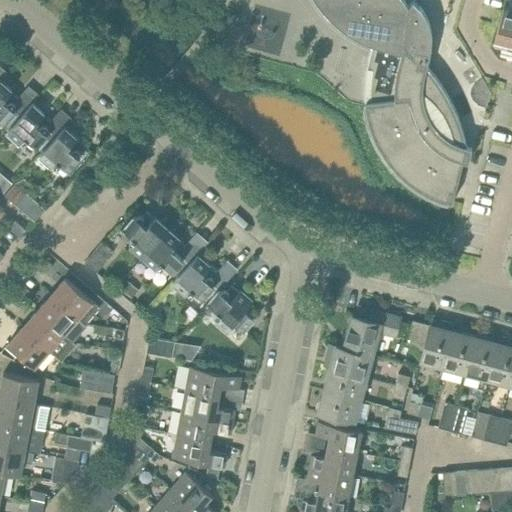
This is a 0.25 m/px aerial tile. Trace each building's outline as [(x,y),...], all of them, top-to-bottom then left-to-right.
[(316,0),(318,2),(326,13),(336,23),(348,31),(360,38),(373,44),(379,46),(385,47),(391,49),(398,50),(404,51),(406,45),(410,49),(415,53),(419,57),(423,61),(427,65),(431,52),(432,42),(432,32),(429,22),(425,13),(420,5),(414,0),(413,0),(408,5),(404,0),(316,0)] [(511,46),(511,9),(503,7),(494,41),(511,46)] [(438,79),(427,65),(423,61),(419,57),(415,53),(410,49),(406,45),(404,51),(398,50),(391,49),(385,47),(379,46),(373,44),(367,68),(366,75),(365,82),(365,89),(365,96),(366,103),(367,111),(369,119),(371,126),(374,133),(377,140),(384,152),(392,163),(402,173),(412,182),(424,189),(436,195),(449,200),(453,201),(464,159),(469,160),(472,146),(467,144),(462,127),(456,110),(448,94),(438,79)] [(0,79),(0,118),(5,122),(16,110),(21,115),(29,106),(11,91),(12,90),(0,79)] [(32,103),(29,106),(21,115),(8,130),(20,141),(23,139),(26,142),(29,138),(38,146),(48,134),(54,138),(61,130),(44,114),(44,113),(32,103)] [(64,126),(61,130),(54,138),(40,153),(53,165),(55,162),(58,165),(61,162),(70,169),(81,157),(79,155),(80,154),(80,153),(80,152),(80,150),(79,149),(83,145),(76,138),(77,137),(64,126)] [(0,171),(0,189),(3,192),(12,182),(0,171)] [(46,209),(33,198),(26,191),(15,203),(35,220),(46,209)] [(144,255),(167,227),(155,216),(154,217),(147,211),(142,216),(141,215),(140,215),(139,215),(137,215),(136,216),(135,215),(124,227),(133,235),(130,238),(133,241),(131,243),(144,255)] [(9,227),(20,237),(26,229),(16,220),(9,227)] [(180,238),(167,227),(144,255),(156,266),(158,263),(162,266),(165,263),(173,271),(184,259),(189,263),(198,254),(186,243),(185,244),(179,239),(180,238)] [(210,265),(198,254),(189,263),(174,281),(186,292),(188,290),(192,293),(195,289),(203,297),(214,285),(219,290),(220,289),(238,268),(227,259),(216,271),(209,266),(210,265)] [(53,266),(42,256),(36,264),(46,273),(53,266)] [(66,276),(51,293),(78,317),(93,300),(66,276)] [(31,291),(20,281),(13,289),(24,298),(31,291)] [(232,285),(227,290),(226,289),(225,289),(223,289),(222,289),(221,290),(220,289),(219,290),(209,302),(217,309),(215,313),(218,315),(216,318),(229,329),(234,323),(243,331),(254,318),(245,310),(252,301),(240,290),(239,291),(232,285)] [(24,298),(13,289),(7,296),(18,306),(24,298)] [(78,317),(51,293),(37,310),(73,341),(87,325),(78,317)] [(396,336),(400,321),(401,316),(358,305),(356,315),(352,314),(344,346),(343,347),(373,354),(379,331),(396,336)] [(73,341),(37,310),(23,326),(49,349),(61,360),(76,344),(73,341)] [(423,350),(430,324),(412,319),(405,345),(423,350)] [(443,366),(453,329),(455,323),(439,319),(438,325),(430,323),(430,324),(423,350),(420,360),(443,366)] [(49,349),(23,326),(8,343),(35,366),(49,349)] [(117,328),(116,333),(118,336),(123,337),(124,329),(117,328)] [(465,372),(475,335),(453,329),(443,366),(465,372)] [(488,378),(498,341),(475,335),(465,372),(488,378)] [(510,384),(511,375),(511,338),(500,335),(498,341),(488,378),(510,384)] [(175,341),(169,340),(149,336),(147,352),(172,356),(175,341)] [(367,377),(373,354),(343,347),(344,346),(330,342),(324,364),(330,366),(330,367),(367,377)] [(114,350),(112,359),(120,360),(122,351),(114,350)] [(153,367),(144,365),(141,380),(151,382),(153,367)] [(242,375),(222,371),(190,365),(186,388),(220,394),(222,384),(239,388),(242,375)] [(361,399),(367,377),(330,367),(324,389),(361,399)] [(82,368),(79,387),(112,392),(115,373),(82,368)] [(39,378),(23,375),(4,372),(0,390),(0,396),(34,403),(39,378)] [(407,387),(410,376),(398,372),(395,384),(407,387)] [(148,396),(151,382),(141,380),(139,394),(148,396)] [(404,399),(407,387),(395,384),(392,396),(404,399)] [(218,405),(220,394),(186,388),(182,410),(233,420),(235,408),(218,405)] [(355,421),(360,402),(361,399),(324,389),(318,411),(355,421)] [(50,406),(34,403),(0,396),(0,420),(29,427),(45,429),(50,406)] [(418,415),(422,403),(410,400),(407,412),(418,415)] [(450,429),(457,404),(445,401),(438,426),(450,429)] [(109,417),(111,406),(97,403),(95,414),(109,417)] [(469,408),(457,404),(450,429),(462,433),(469,408)] [(418,420),(400,417),(402,409),(388,406),(385,427),(416,433),(418,420)] [(145,412),(135,410),(133,425),(142,427),(145,412)] [(230,433),(233,420),(182,410),(177,433),(211,440),(213,429),(230,433)] [(495,441),(501,416),(489,413),(478,410),(471,435),(495,441)] [(107,428),(109,417),(95,414),(93,425),(107,428)] [(511,424),(511,419),(501,416),(495,441),(507,445),(511,424)] [(0,445),(25,450),(29,427),(0,420),(0,445)] [(358,451),(362,428),(318,420),(316,433),(329,435),(327,445),(358,451)] [(140,437),(141,430),(132,429),(130,439),(154,461),(160,455),(140,437)] [(209,449),(211,440),(177,433),(173,456),(205,462),(208,463),(220,465),(224,466),(227,453),(209,449)] [(20,474),(25,450),(0,445),(0,469),(5,471),(20,474)] [(353,473),(358,451),(327,445),(325,455),(312,453),(309,465),(353,473)] [(410,461),(413,447),(403,445),(400,460),(410,461)] [(67,446),(65,457),(79,460),(81,449),(67,446)] [(55,456),(51,479),(67,482),(77,471),(79,460),(65,457),(55,456)] [(407,475),(410,461),(400,460),(398,474),(407,475)] [(131,472),(118,462),(113,468),(125,479),(131,472)] [(208,463),(206,472),(218,478),(220,465),(208,463)] [(349,496),(353,473),(309,465),(307,478),(320,480),(319,490),(349,496)] [(511,465),(502,466),(504,490),(511,489),(511,465)] [(504,490),(502,466),(490,467),(492,491),(504,490)] [(492,491),(490,467),(478,468),(481,492),(492,491)] [(120,485),(125,479),(113,468),(107,474),(120,485)] [(481,492),(478,468),(467,469),(469,493),(481,492)] [(469,493),(467,469),(455,470),(457,494),(469,493)] [(212,493),(197,480),(186,470),(171,488),(198,511),(217,511),(205,501),(212,493)] [(457,494),(455,470),(443,471),(445,495),(457,494)] [(198,511),(171,488),(156,505),(163,511),(198,511)] [(32,489),(30,500),(44,502),(46,492),(32,489)] [(311,511),(345,511),(349,496),(319,490),(317,500),(303,498),(301,510),(311,511)] [(401,506),(404,492),(395,490),(394,492),(392,503),(392,505),(401,506)] [(388,491),(386,502),(392,503),(394,492),(388,491)] [(96,511),(100,507),(88,496),(84,501),(95,511),(96,511)] [(34,511),(42,511),(44,502),(30,500),(28,511),(34,511)] [(95,511),(84,501),(79,506),(85,511),(95,511)]
